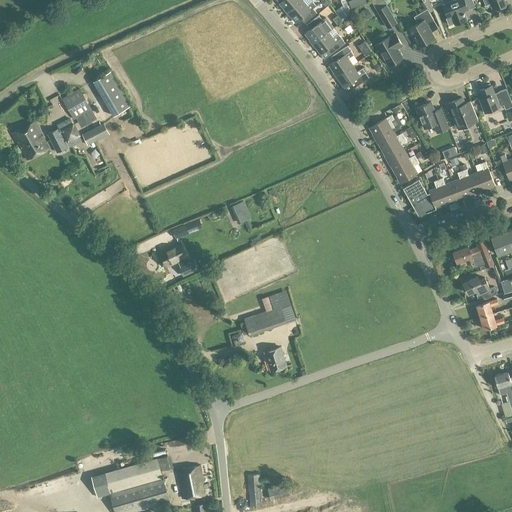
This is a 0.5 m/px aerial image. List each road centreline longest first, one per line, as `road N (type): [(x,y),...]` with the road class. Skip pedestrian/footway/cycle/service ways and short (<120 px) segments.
road 1 (unclassified): [(214,413),(133,273),(0,158)]
road 2 (residential): [(413,240),(334,102),(256,0)]
road 3 (unclassified): [(455,328),(214,413)]
road 4 (unclassified): [(0,101),(53,64),(198,0)]
road 5 (residential): [(511,22),(430,57),(434,75),(449,81)]
